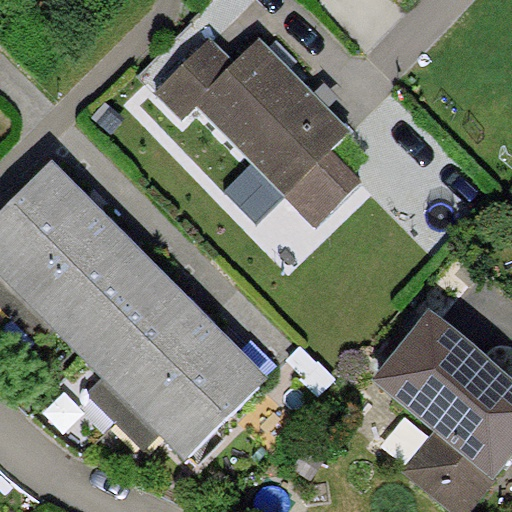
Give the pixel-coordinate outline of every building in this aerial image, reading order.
[(194,105),(236,66),(211,39),(154,93),(183,123),(198,108),(194,105)] [(351,133),(260,41),(236,66),(194,105),(198,108),(286,198),(351,133)] [(0,215),(0,278),(26,305),(110,222),(54,164),(0,215)] [(26,305),(80,360),(164,276),(110,222),(26,305)] [(80,360),(130,410),(215,327),(164,276),(80,360)] [(468,511),(511,460),(511,381),(431,315),(373,385),(434,436),(403,473),(449,511),(468,511)] [(269,382),(215,327),(130,410),(185,465),(269,382)]
